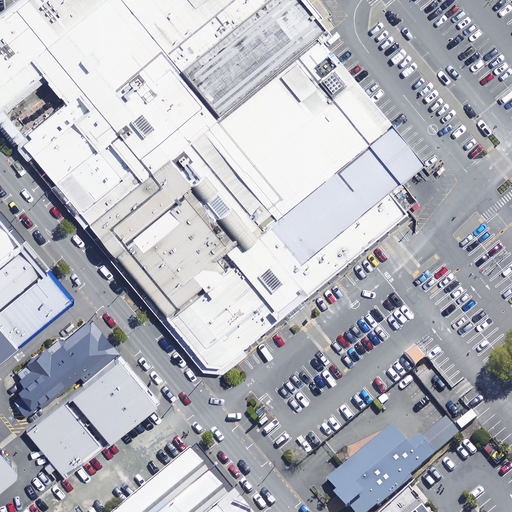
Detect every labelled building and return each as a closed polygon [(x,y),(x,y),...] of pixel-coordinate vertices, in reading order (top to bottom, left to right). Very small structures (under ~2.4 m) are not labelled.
[(0,111),(32,85),(49,71),(56,80),(65,90),(73,100),(64,108),(30,136),(34,141),(31,143),(27,147),(35,157),(42,165),(48,172),(53,178),(60,186),(69,197),(74,196),(76,199),(78,202),(76,206),(83,214),(87,220),(92,225),(102,238),(113,251),(121,260),(127,269),(136,280),(145,290),(155,302),(156,304),(160,309),(168,318),(178,330),(205,362),(212,363),(217,364),(221,362),(233,358),(237,355),(245,349),(252,343),(285,316),(295,309),(307,299),(317,291),(328,282),(342,271),(373,245),(390,231),(399,223),(410,215),(394,196),(391,193),(398,188),(425,166),(383,115),(323,43),(320,39),(334,27),(327,18),(311,0),(16,0),(0,14),(0,111)] [(0,259),(21,242),(0,215),(0,259)] [(0,305),(45,269),(21,242),(0,259),(0,305)] [(45,269),(0,305),(0,360),(72,302),(45,269)] [(118,351),(91,317),(64,338),(58,337),(14,372),(23,384),(17,388),(22,394),(14,400),(25,415),(39,403),(41,405),(80,374),(84,379),(118,351)] [(158,399),(118,353),(69,394),(109,440),(158,399)] [(100,448),(65,407),(24,441),(60,482),(100,448)] [(407,443),(391,424),(325,478),(335,491),(332,493),(346,509),(349,506),(353,511),(368,511),(377,505),(378,506),(413,478),(409,474),(460,433),(446,415),(420,437),(418,435),(407,443)] [(207,511),(229,494),(191,447),(113,511),(207,511)] [(0,492),(20,475),(1,452),(0,452),(0,492)] [(244,511),(229,494),(207,511),(244,511)] [(429,511),(425,507),(424,505),(422,503),(415,509),(417,511),(429,511)]
